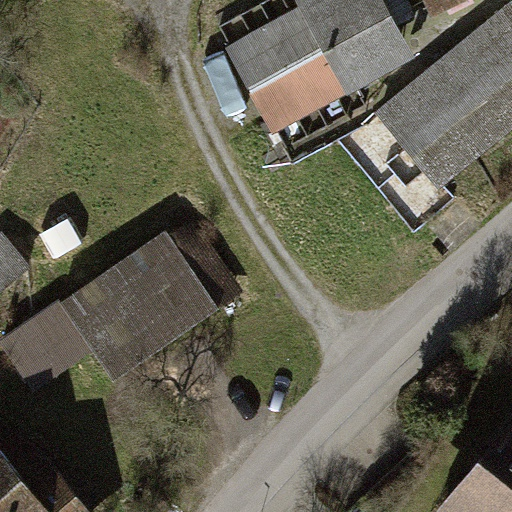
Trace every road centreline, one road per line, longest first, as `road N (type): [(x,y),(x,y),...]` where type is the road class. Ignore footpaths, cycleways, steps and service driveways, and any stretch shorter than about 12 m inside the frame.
road 1 (track): [(369,373),(278,262),(230,182),(180,59),(178,0)]
road 2 (residential): [(236,511),(511,237)]
